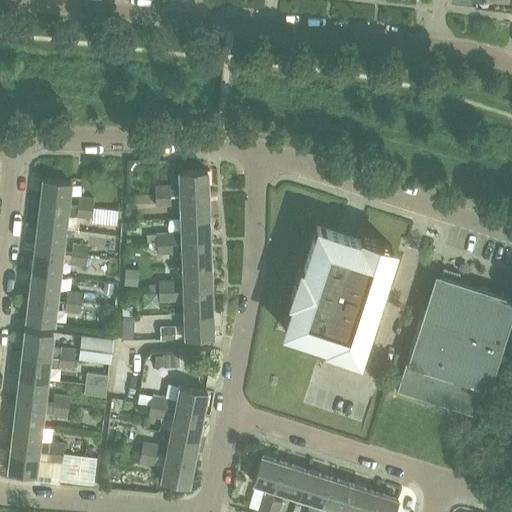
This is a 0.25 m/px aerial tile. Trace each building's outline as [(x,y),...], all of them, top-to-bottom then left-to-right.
[(151,167),(131,169),(132,176),(152,175),(152,172),(169,171),(168,163),(150,165),(151,167)] [(181,171),(181,195),(209,194),(208,170),(181,171)] [(43,178),(40,201),(69,204),(72,181),(43,178)] [(155,196),(172,195),(172,184),(155,185),(155,196)] [(79,194),(78,206),(92,207),(93,196),(79,194)] [(182,219),(210,218),(209,194),(181,195),(182,205),(182,219)] [(172,195),(155,196),(156,203),(156,206),(173,206),(172,195)] [(92,207),(78,206),(69,204),(40,201),(37,225),(66,228),(68,214),(91,216),(92,207)] [(92,206),(92,207),(91,219),(90,221),(116,223),(118,209),(92,206)] [(210,218),(182,219),(182,242),(210,242),(210,218)] [(35,248),(63,252),(66,228),(37,225),(35,248)] [(302,267),(285,328),(358,355),(372,310),(374,311),(380,291),(378,290),(393,244),(363,235),(362,238),(357,236),(336,230),(319,225),(305,268),(302,267)] [(157,231),(157,241),(172,240),(171,230),(157,231)] [(172,240),(157,241),(158,251),(172,251),(172,240)] [(210,242),(182,242),(183,266),(211,266),(210,242)] [(88,245),(72,243),(71,253),(87,254),(88,245)] [(35,248),(32,272),(61,275),(62,262),(86,265),(87,254),(71,253),(63,252),(35,248)] [(183,266),(184,290),(211,289),(211,266),(183,266)] [(138,269),(125,268),(124,284),(137,285),(138,269)] [(32,272),(29,295),(58,299),(61,275),(32,272)] [(511,296),(435,273),(421,316),(420,316),(397,391),(479,417),(511,311),(511,296)] [(175,279),(158,279),(158,291),(175,290),(175,279)] [(77,301),(81,301),(82,290),(67,288),(66,300),(77,301)] [(175,290),(158,291),(159,300),(184,299),(184,314),(212,313),(211,289),(184,290),(175,290)] [(26,319),(55,322),(58,299),(29,295),(26,319)] [(77,301),(66,300),(65,310),(80,312),(81,301),(77,301)] [(212,313),(184,314),(185,338),(213,337),(212,313)] [(133,337),(134,316),(122,315),(122,336),(133,337)] [(160,339),(181,338),(180,326),(175,326),(175,325),(160,326),(160,339)] [(25,328),(22,352),(59,357),(59,356),(60,345),(52,344),(53,332),(25,328)] [(79,357),(90,358),(109,361),(110,350),(112,339),(82,334),(79,357)] [(75,347),(60,345),(59,356),(59,357),(74,358),(75,347)] [(22,352),(19,376),(20,376),(48,379),(49,366),(57,367),(59,357),(22,352)] [(153,355),(153,366),(161,366),(161,355),(153,355)] [(59,357),(57,367),(72,368),(73,368),(74,358),(59,357)] [(86,371),(85,383),(107,386),(108,373),(86,371)] [(17,399),(45,403),(48,379),(20,376),(19,376),(17,399)] [(107,386),(85,383),(84,392),(106,395),(107,386)] [(152,395),(150,404),(204,415),(209,392),(181,386),(178,398),(152,393),(152,395)] [(53,404),(68,406),(70,394),(54,392),(54,393),(53,404)] [(136,402),(150,404),(152,395),(138,392),(136,402)] [(42,426),(44,412),(45,403),(17,399),(14,423),(42,426)] [(52,413),(52,414),(67,416),(67,415),(68,406),(53,404),(52,413)] [(204,415),(150,404),(148,414),(174,418),(171,433),(199,439),(204,415)] [(42,426),(14,423),(11,447),(47,451),(49,439),(41,438),(42,426)] [(199,439),(171,433),(169,445),(166,457),(195,462),(199,439)] [(51,440),(49,439),(47,451),(62,453),(64,441),(63,441),(51,440)] [(155,454),(157,442),(143,439),(143,441),(141,451),(155,454)] [(38,459),(46,460),(47,451),(11,447),(8,470),(37,474),(38,459)] [(47,451),(46,460),(61,461),(62,453),(47,451)] [(141,451),(139,461),(153,463),(155,454),(141,451)] [(250,452),(247,462),(258,465),(261,455),(250,452)] [(258,465),(252,482),(265,486),(257,508),(268,511),(273,497),(272,497),(274,489),(275,490),(284,463),(261,455),(258,465)] [(162,480),(190,486),(195,462),(166,457),(165,465),(162,480)] [(284,463),(275,490),(298,497),(307,470),(284,463)] [(307,470),(298,497),(310,501),(306,511),(318,511),(329,477),(307,470)] [(329,477),(318,511),(327,511),(329,507),(344,511),(352,485),(329,477)] [(344,511),(345,511),(368,511),(375,492),(352,485),(344,511)] [(393,511),(398,499),(375,492),(368,511),(393,511)] [(273,497),(268,511),(278,511),(282,500),(273,497)]
